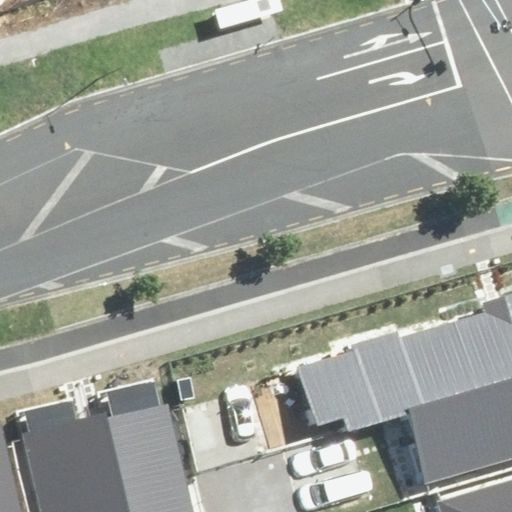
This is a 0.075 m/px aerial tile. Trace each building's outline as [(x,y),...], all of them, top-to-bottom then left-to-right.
[(0,0),(0,17),(4,17),(8,14),(11,10),(13,5),(12,0),(0,0)] [(277,0),(252,0),(213,11),(218,29),(281,11),(277,0)] [(393,411),(415,484),(511,455),(511,292),(292,359),(309,417),(336,409),(341,426),(393,411)] [(107,418),(93,422),(115,511),(185,511),(154,381),(101,393),(107,418)] [(11,417),(34,511),(115,511),(93,422),(84,424),(78,401),(11,417)] [(511,511),(511,467),(432,495),(437,511),(511,511)] [(0,511),(10,511),(0,468),(0,511)]
